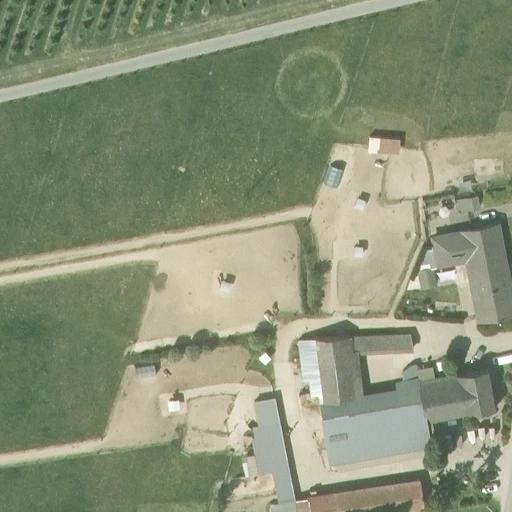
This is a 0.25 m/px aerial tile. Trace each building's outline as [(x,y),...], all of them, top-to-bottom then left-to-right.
[(367,135),(367,148),(398,149),(398,137),(367,135)] [(466,259),(478,320),(511,313),(511,304),(496,223),(460,230),(460,232),(432,238),(437,265),(466,259)] [(318,375),(330,462),(339,461),(430,445),(428,434),(433,433),(430,421),(424,422),(426,429),(359,441),(349,353),(357,352),(412,350),(409,334),(314,338),(298,340),(303,377),(318,375)] [(417,382),(417,378),(404,380),(397,381),(399,389),(362,395),(357,352),(349,353),(359,441),(426,429),(424,422),(417,382)] [(402,371),(404,380),(417,378),(414,364),(409,366),(402,371)] [(417,382),(424,422),(430,421),(496,407),(488,368),(417,382)] [(259,401),(264,424),(273,469),(279,501),(294,499),(273,398),(259,401)] [(257,472),(273,469),(264,424),(254,426),(257,472)] [(430,445),(339,461),(340,471),(433,454),(430,445)] [(417,480),(294,499),(279,501),(281,511),(415,511),(422,511),(417,480)]
